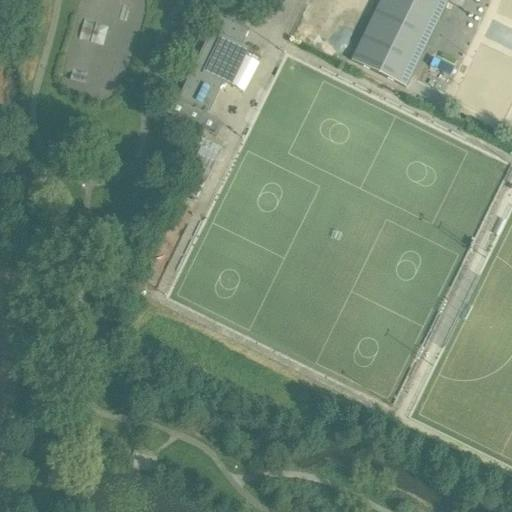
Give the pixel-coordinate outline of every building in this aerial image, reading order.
[(378,0),(349,61),(404,87),(424,45),(445,2),(446,0),(378,0)] [(446,0),(445,2),(459,9),(463,0),(446,0)] [(226,87),(244,49),(239,47),(247,31),(218,18),(180,99),(208,112),(221,85),(226,87)] [(165,114),(170,116),(206,133),(213,137),(219,123),(172,100),(167,111),(165,114)] [(183,182),(179,191),(197,200),(221,149),(203,140),(200,139),(197,146),(200,147),(183,182)]
